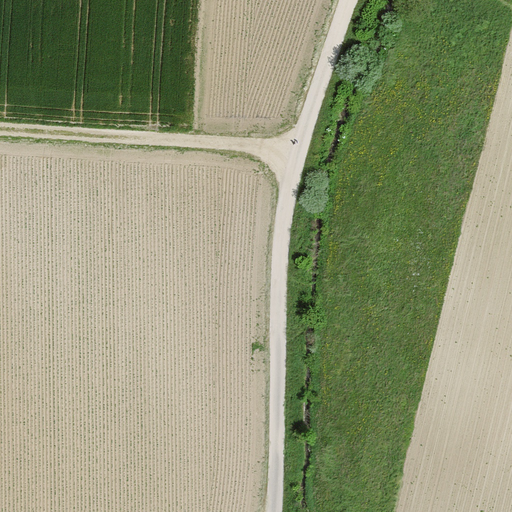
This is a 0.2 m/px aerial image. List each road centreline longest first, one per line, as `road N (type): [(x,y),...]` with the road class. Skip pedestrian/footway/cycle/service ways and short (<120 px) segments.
road 1 (track): [(349,0),(297,148),(277,269),(275,511)]
road 2 (track): [(297,148),(0,130)]
